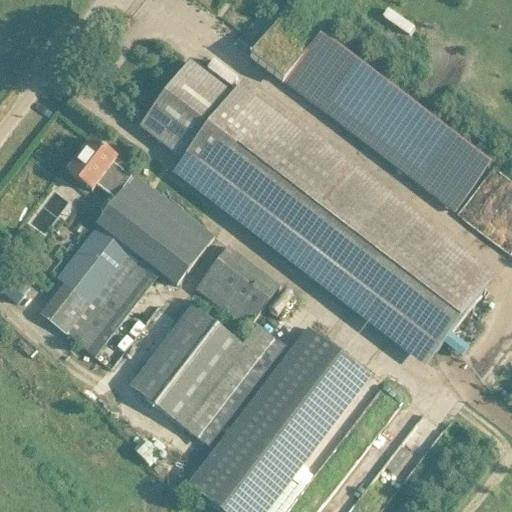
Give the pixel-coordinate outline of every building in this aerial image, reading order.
[(412,37),(420,27),(394,8),(386,18),(412,37)] [(287,12),(250,60),(283,85),(454,216),(491,168),(320,37),(287,12)] [(191,65),(141,130),(183,163),(234,98),(191,65)] [(234,98),(183,163),(434,357),(443,346),(451,335),(484,291),(234,98)] [(99,228),(59,280),(92,306),(112,280),(123,287),(77,347),(96,361),(161,276),(178,289),(216,240),(135,178),(132,181),(113,166),(117,161),(93,143),(68,175),(92,194),(101,182),(107,187),(104,192),(116,202),(97,227),(99,228)] [(49,230),(56,216),(42,208),(34,222),(49,230)] [(254,326),(281,290),(229,250),(196,292),(253,336),(243,348),(199,314),(137,395),(203,446),(280,346),(254,326)] [(0,291),(0,294),(17,308),(29,293),(11,278),(0,291)] [(311,331),(189,490),(218,511),(268,511),(371,378),(311,331)]
